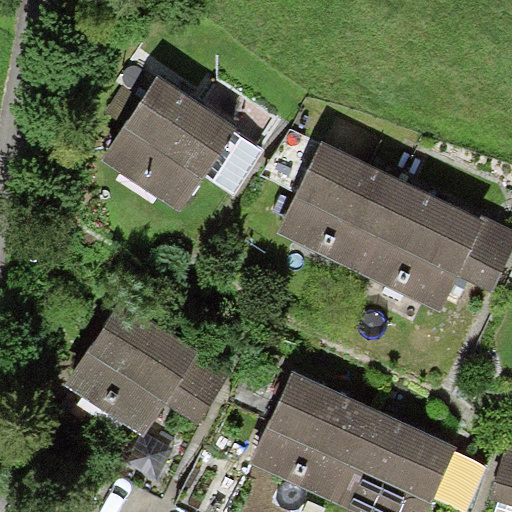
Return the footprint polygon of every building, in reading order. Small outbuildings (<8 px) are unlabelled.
[(171,77),(124,148),(192,193),(209,168),(240,123),(171,77)] [(298,169),(280,206),(427,277),(445,240),(463,202),(467,194),(320,123),(298,169)] [(508,224),(463,202),(445,240),(462,248),(490,262),(508,224)] [(68,366),(137,414),(162,378),(188,341),(193,334),(123,286),(68,366)] [(225,366),(188,341),(162,378),(171,384),(199,403),(225,366)] [(271,404),(254,443),(333,477),(367,397),(288,364),(271,404)] [(367,397),(333,477),(414,511),(429,476),(448,432),(367,397)] [(511,446),(503,444),(494,476),(511,484),(511,446)] [(455,455),(445,492),(477,501),(487,464),(455,455)]
